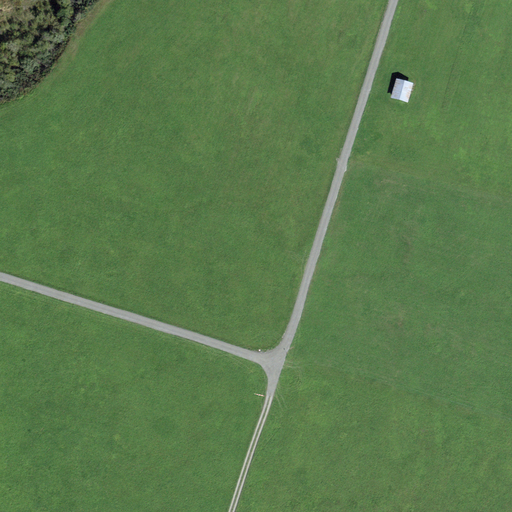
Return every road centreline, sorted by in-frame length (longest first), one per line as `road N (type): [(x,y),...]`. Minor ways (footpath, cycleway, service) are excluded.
road 1 (track): [(395,0),(278,363),(0,277)]
road 2 (track): [(278,363),(232,511)]
